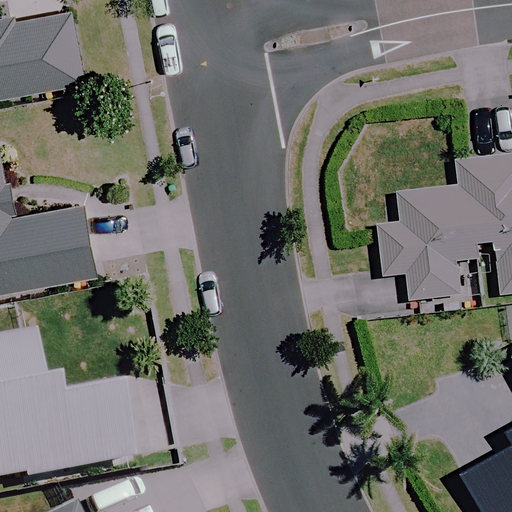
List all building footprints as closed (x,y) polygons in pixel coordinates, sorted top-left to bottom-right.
[(0,27),(0,101),(85,87),(73,15),(0,27)] [(18,220),(2,142),(0,142),(0,291),(100,271),(87,206),(18,220)] [(511,159),(467,165),(469,186),(405,193),(409,225),(386,228),(392,279),(414,277),(417,304),(479,297),(475,265),(501,262),(505,296),(511,294),(511,159)] [(0,340),(0,485),(132,464),(121,393),(45,405),(34,335),(0,340)] [(511,511),(511,440),(510,441),(511,445),(511,457),(469,480),(485,511),(511,511)]
